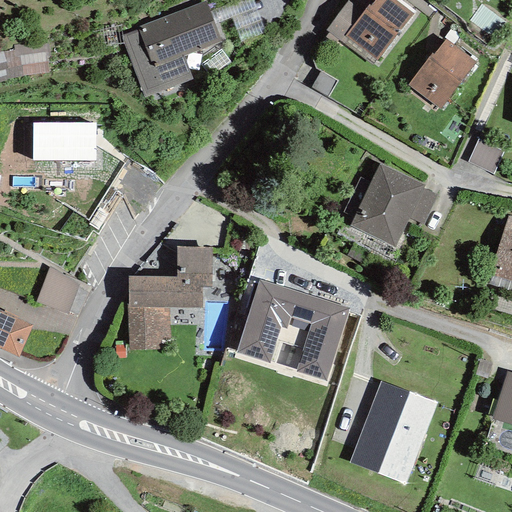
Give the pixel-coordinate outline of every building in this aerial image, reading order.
[(237,0),(209,11),(213,24),(231,17),(255,8),(251,0),(237,0)] [(343,43),(347,38),(344,36),(363,11),(347,0),(326,30),(343,43)] [(363,11),(344,36),(347,38),(376,60),(413,14),(395,0),(374,0),(370,6),(368,4),(363,11)] [(209,11),(205,1),(139,27),(139,28),(120,36),(144,98),(192,79),(183,56),(220,41),(213,24),(209,11)] [(240,42),(264,32),(255,8),(231,17),(240,42)] [(431,53),(407,85),(439,109),(476,62),(445,39),(433,54),(431,53)] [(22,75),(48,72),(47,58),(49,58),(47,41),(13,45),(13,50),(3,51),(0,51),(0,81),(9,79),(22,75)] [(95,161),(95,122),(32,122),(32,160),(95,161)] [(469,158),(495,169),(505,145),(479,134),(469,158)] [(437,196),(380,164),(349,226),(393,248),(409,218),(423,225),(437,196)] [(511,216),(507,215),(489,275),(491,275),(511,282),(511,216)] [(211,288),(211,248),(176,246),(176,277),(128,276),(128,304),(127,304),(128,350),(160,350),(160,341),(169,341),(168,308),(202,308),(202,288),(211,288)] [(35,302),(68,314),(80,285),(49,266),(35,302)] [(511,293),(511,291),(511,282),(491,275),(488,285),(511,293)] [(326,382),(349,308),(259,279),(234,352),(270,363),(281,328),(286,329),(290,317),(310,324),(295,372),(326,382)] [(0,349),(18,357),(32,325),(4,310),(3,312),(0,310),(0,349)] [(125,359),(125,345),(114,345),(115,359),(125,359)] [(511,373),(507,371),(491,419),(511,425),(511,373)] [(404,484),(436,404),(380,382),(349,463),(404,484)]
